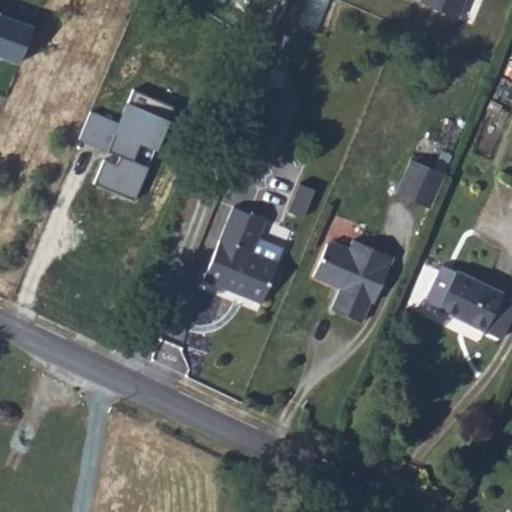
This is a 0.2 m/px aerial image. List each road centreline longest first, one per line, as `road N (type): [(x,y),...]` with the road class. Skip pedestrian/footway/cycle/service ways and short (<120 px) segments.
road 1 (secondary): [(0,324),(399,511)]
road 2 (unknown): [(119,381),(285,0)]
